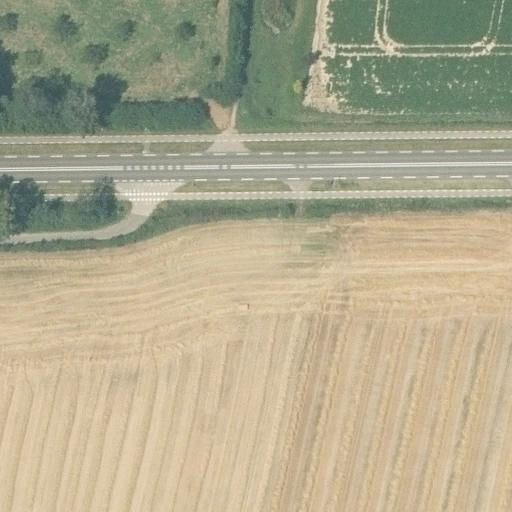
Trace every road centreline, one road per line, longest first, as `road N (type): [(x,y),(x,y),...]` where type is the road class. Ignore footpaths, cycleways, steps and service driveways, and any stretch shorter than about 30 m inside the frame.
road 1 (secondary): [(147,167),(511,163)]
road 2 (unclassified): [(0,240),(120,231),(141,214),(147,167)]
road 3 (secondary): [(0,170),(147,167)]
